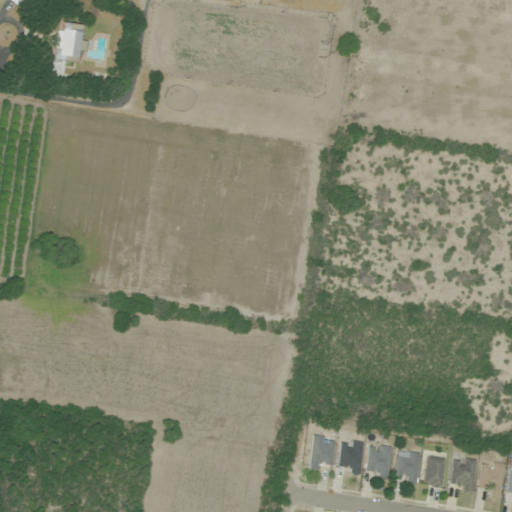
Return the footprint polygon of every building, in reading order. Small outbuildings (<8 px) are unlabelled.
[(51,72),(62,74),(65,62),(80,64),(84,40),(79,39),(82,26),(59,22),(51,72)] [(310,469),(331,471),(334,438),(312,436),(310,469)] [(348,466),(347,473),(358,475),(363,444),(342,440),(338,464),(348,466)] [(390,447),(369,445),(366,476),(387,478),(390,447)] [(394,481),(415,483),(419,453),(397,451),(394,481)] [(439,489),(445,460),(428,456),(422,485),(439,489)] [(455,487),(460,487),(460,492),(473,492),(472,459),(454,460),(455,487)] [(478,492),(500,494),(503,464),(481,462),(478,492)]
